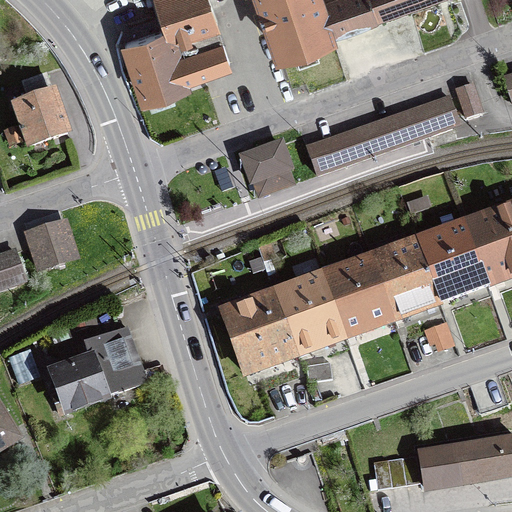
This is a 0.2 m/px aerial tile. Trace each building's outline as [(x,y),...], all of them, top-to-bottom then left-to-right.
[(142,93),(229,63),(208,0),(154,0),(165,29),(125,43),(142,93)] [(260,0),(277,47),(330,29),(320,0),(260,0)] [(320,0),(330,29),(415,0),(320,0)] [(29,102),(15,107),(29,147),(67,134),(53,93),(51,94),(44,75),(22,83),(29,102)] [(481,114),(472,85),(457,90),(466,119),(481,114)] [(449,98),(307,148),(318,176),(428,138),(459,127),(449,98)] [(11,145),(22,141),(17,128),(7,132),(11,145)] [(239,156),(250,188),(253,186),(291,173),(294,172),(283,141),(239,156)] [(229,167),(216,171),(223,191),(236,187),(229,167)] [(291,173),(253,186),(257,198),(259,197),(276,191),(293,185),(295,184),(291,173)] [(511,207),(465,225),(487,286),(511,276),(511,207)] [(65,225),(29,236),(39,270),(75,258),(65,225)] [(465,225),(418,242),(440,303),(487,286),(465,225)] [(418,242),(371,259),(394,320),(440,303),(418,242)] [(0,289),(25,281),(15,252),(0,257),(0,289)] [(323,276),(346,337),(394,320),(371,259),(323,276)] [(297,355),(346,337),(323,276),(275,294),(297,355)] [(297,355),(275,294),(223,312),(245,374),(297,355)] [(452,346),(445,325),(435,329),(439,340),(436,341),(440,350),(452,346)] [(147,383),(127,328),(84,344),(90,361),(53,374),(61,395),(54,398),(60,415),(147,383)] [(330,363),(306,367),(309,383),(332,380),(330,363)] [(2,415),(0,412),(0,451),(18,441),(12,431),(18,427),(8,412),(2,415)] [(427,491),(511,477),(511,439),(422,453),(427,491)] [(378,491),(420,484),(416,457),(374,463),(378,491)]
